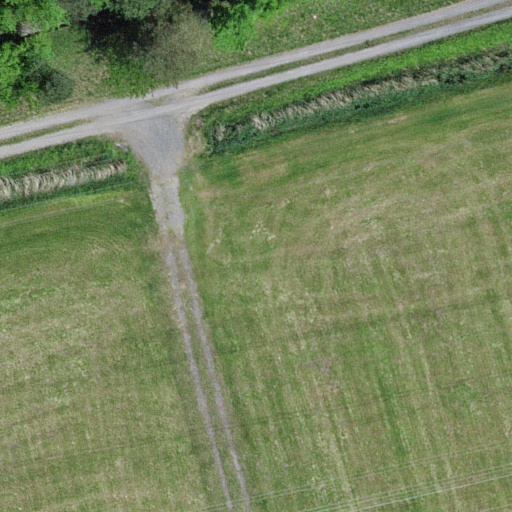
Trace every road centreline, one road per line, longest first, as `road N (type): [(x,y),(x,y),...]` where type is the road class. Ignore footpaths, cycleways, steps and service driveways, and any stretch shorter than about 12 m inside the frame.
road 1 (track): [(0,154),(511,17)]
road 2 (track): [(147,120),(253,511)]
